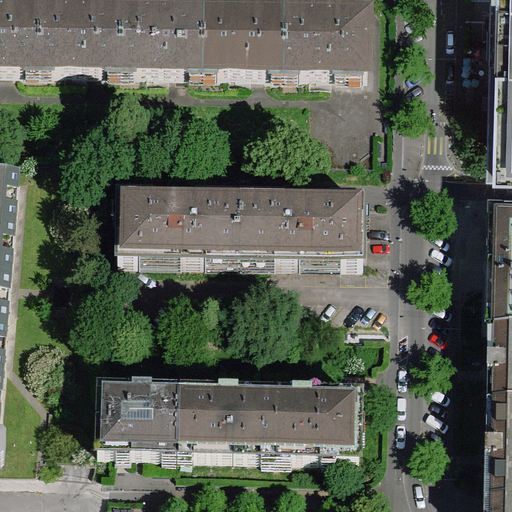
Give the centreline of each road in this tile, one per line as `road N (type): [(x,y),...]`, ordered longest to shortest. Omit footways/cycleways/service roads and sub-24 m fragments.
road 1 (residential): [(430,188),(416,219),(412,467),(422,511)]
road 2 (residential): [(437,0),(430,188)]
